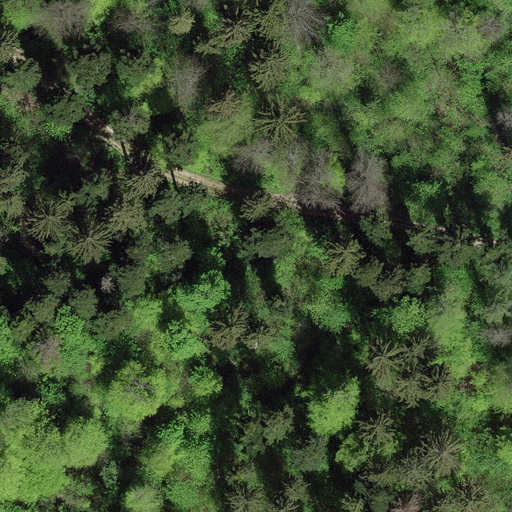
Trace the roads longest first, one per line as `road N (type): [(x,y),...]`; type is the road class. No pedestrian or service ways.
road 1 (track): [(0,43),(123,145),(170,171),(511,247)]
road 2 (track): [(511,269),(369,322)]
